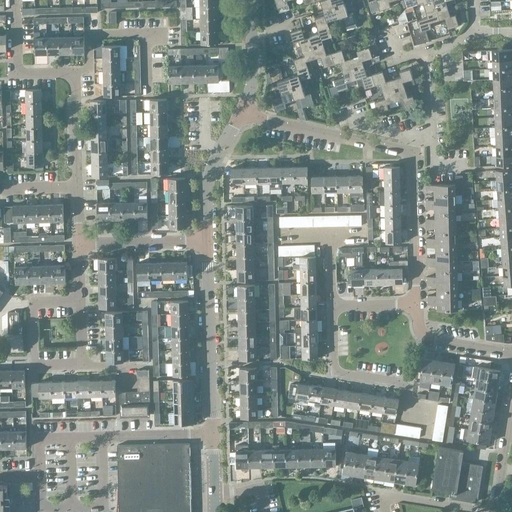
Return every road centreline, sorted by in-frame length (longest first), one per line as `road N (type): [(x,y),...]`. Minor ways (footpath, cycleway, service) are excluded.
road 1 (tertiary): [(212,436),(205,245)]
road 2 (residential): [(38,437),(212,436)]
road 3 (residential): [(409,153),(241,113)]
road 4 (residential): [(409,153),(431,131),(425,53),(473,32)]
road 5 (residential): [(417,307),(409,153)]
road 6 (residential): [(493,511),(511,370)]
road 7 (residential): [(408,388),(336,375),(334,308)]
road 8 (tertiary): [(205,245),(207,181),(241,113)]
road 9 (residential): [(205,245),(79,247)]
road 10 (residential): [(511,353),(419,337),(417,307)]
